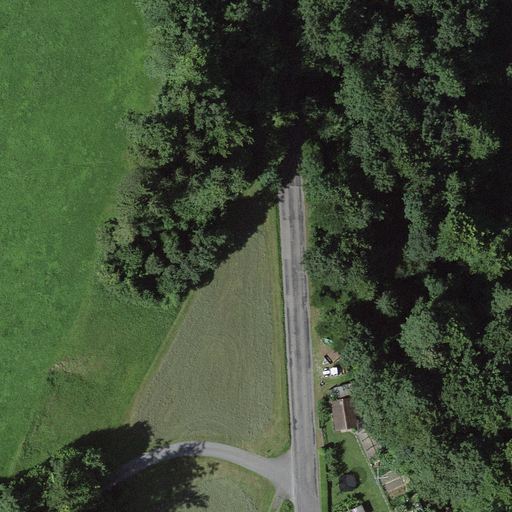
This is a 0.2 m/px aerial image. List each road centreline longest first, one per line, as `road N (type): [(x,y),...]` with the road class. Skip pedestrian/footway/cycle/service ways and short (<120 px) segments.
road 1 (tertiary): [(307,511),(293,176),(276,0)]
road 2 (track): [(67,511),(148,459),(187,449),(225,452),(275,472),(305,471),(276,511)]
